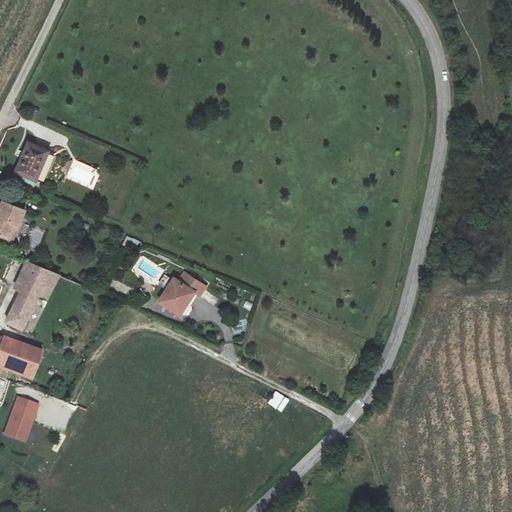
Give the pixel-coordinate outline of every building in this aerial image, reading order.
[(48,151),(28,143),(16,172),(35,180),(48,151)] [(0,206),(0,242),(10,246),(24,210),(2,202),(0,206)] [(38,250),(45,230),(34,226),(26,246),(38,250)] [(24,328),(52,273),(45,271),(26,264),(15,289),(21,292),(8,321),(24,328)] [(180,316),(195,293),(200,296),(206,287),(185,272),(179,281),(174,277),(157,301),(180,316)] [(43,351),(0,335),(0,367),(33,379),(43,351)] [(276,391),(267,404),(280,414),(289,401),(276,391)] [(18,397),(5,434),(25,442),(38,404),(18,397)]
